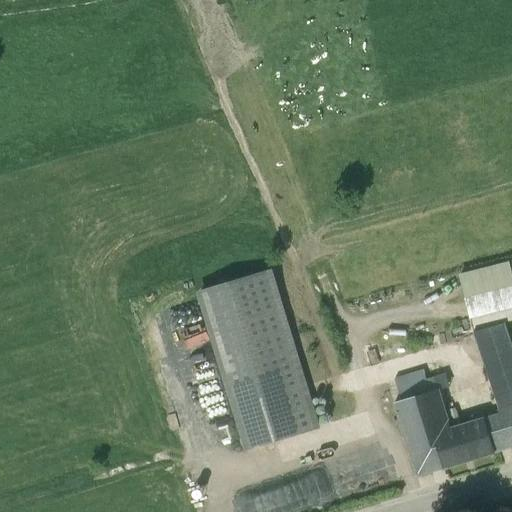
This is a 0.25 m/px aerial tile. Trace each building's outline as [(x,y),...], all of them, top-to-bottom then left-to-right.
[(471,318),(511,306),(511,271),(509,260),(459,273),(470,318),(471,318)] [(273,270),(198,293),(245,450),(320,428),(273,270)] [(498,408),(511,402),(511,342),(511,341),(509,341),(504,322),(511,319),(511,306),(471,318),(479,351),(490,387),(489,388),(496,412),(499,411),(498,408)] [(467,319),(459,321),(463,332),(470,330),(467,319)] [(402,399),(439,388),(451,385),(447,372),(427,378),(424,369),(396,377),(402,399)] [(439,388),(402,399),(393,402),(416,476),(511,447),(511,402),(498,408),(499,411),(496,412),(484,415),(451,425),(439,388)]
